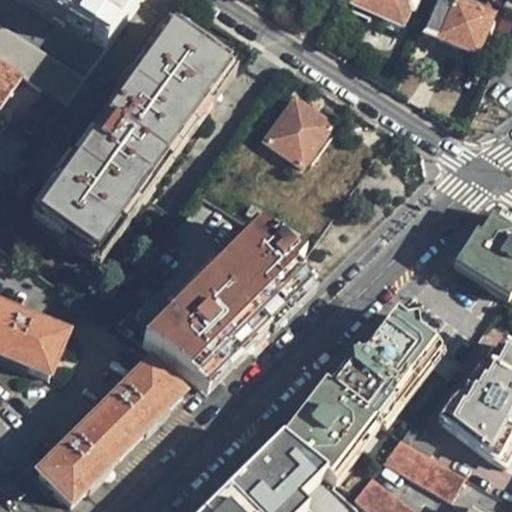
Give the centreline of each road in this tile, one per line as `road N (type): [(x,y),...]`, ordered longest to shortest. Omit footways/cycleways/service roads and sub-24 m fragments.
road 1 (residential): [(142,511),(387,263),(490,172)]
road 2 (residential): [(490,172),(219,0)]
